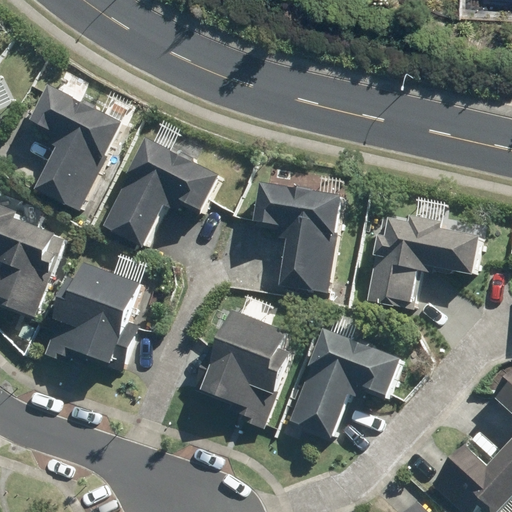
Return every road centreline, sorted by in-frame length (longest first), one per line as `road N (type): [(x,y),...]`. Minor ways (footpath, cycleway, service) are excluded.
road 1 (tertiary): [(87,0),(152,44),(322,102),(511,145)]
road 2 (residential): [(511,320),(381,461),(277,511)]
road 3 (residential): [(185,511),(128,466),(0,409)]
